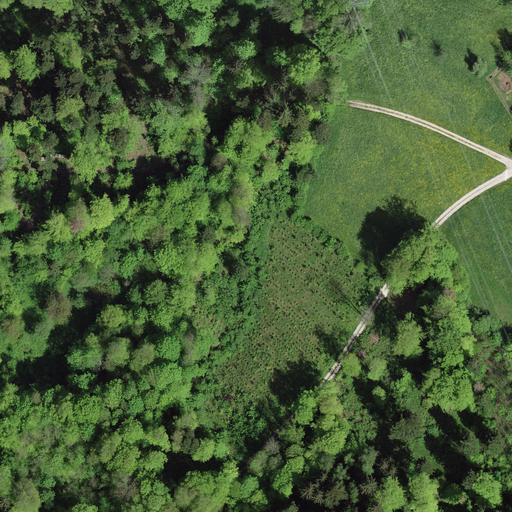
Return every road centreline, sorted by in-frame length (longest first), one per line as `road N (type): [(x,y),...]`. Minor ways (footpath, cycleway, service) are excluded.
road 1 (track): [(511,170),(459,136),(403,114),(341,103),(291,104),(207,134),(158,166),(0,173)]
road 2 (track): [(202,511),(291,416),(442,221),(473,196)]
